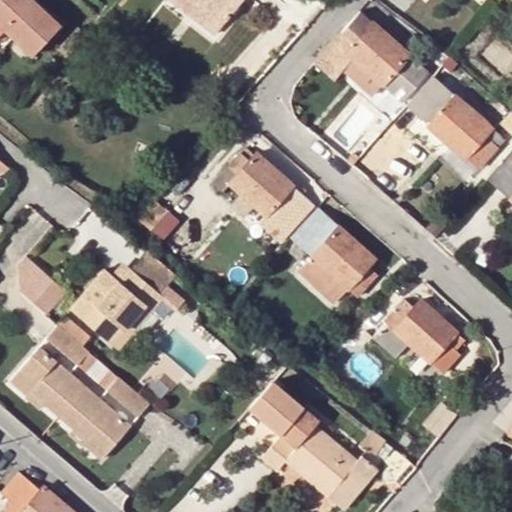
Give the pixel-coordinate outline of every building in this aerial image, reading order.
[(0,0),(0,40),(8,32),(34,55),(60,26),(31,0),(0,0)] [(171,0),(216,34),(244,0),(228,0),(218,14),(199,0),(198,0),(192,9),(180,0),(171,0)] [(180,0),(192,9),(198,0),(199,0),(218,14),(228,0),(180,0)] [(342,72),(353,60),(384,86),(403,102),(428,73),(373,25),(366,33),(356,24),(345,37),(341,34),(315,65),(335,81),(342,72)] [(58,49),(66,57),(87,35),(78,27),(58,49)] [(373,98),(384,86),(353,60),(342,72),(373,98)] [(503,139),(432,77),(406,105),(480,170),(498,150),(496,148),(503,139)] [(240,154),(250,163),(256,156),(246,147),(240,154)] [(276,222),(268,230),(282,242),(313,205),(258,154),(250,163),(240,154),(214,182),(224,191),(232,182),(242,192),(268,215),(276,222)] [(0,174),(12,168),(0,158),(0,174)] [(511,159),(492,181),(511,199),(511,159)] [(256,204),(242,192),(233,202),(247,215),(253,208),(256,204)] [(375,261),(318,210),(293,238),(313,255),(320,261),(309,272),(325,286),(335,276),(349,288),(350,290),(359,297),(378,276),(368,268),(375,261)] [(268,230),(276,222),(268,215),(260,224),(268,230)] [(148,251),(132,269),(160,294),(177,275),(148,251)] [(320,261),(313,255),(299,271),(335,303),(346,291),(349,288),(335,276),(325,286),(309,272),(320,261)] [(52,278),(27,257),(20,265),(22,294),(35,304),(54,280),(52,278)] [(125,329),(146,306),(152,311),(163,297),(160,294),(132,269),(120,283),(107,271),(73,309),(119,349),(131,335),(125,329)] [(54,280),(63,287),(69,280),(58,271),(52,278),(54,280)] [(54,280),(35,304),(48,316),(68,292),(54,280)] [(398,358),(411,343),(451,381),(466,364),(455,355),(466,343),(421,302),(415,308),(405,300),(386,322),(388,324),(374,338),(398,358)] [(125,329),(131,335),(152,311),(146,306),(125,329)] [(68,315),(59,325),(84,347),(92,337),(68,315)] [(80,365),(91,353),(84,347),(59,325),(48,338),(80,365)] [(28,396),(33,391),(47,403),(75,426),(88,439),(85,443),(102,458),(130,426),(40,348),(12,381),(28,396)] [(87,371),(99,359),(91,353),(80,365),(87,371)] [(106,365),(99,359),(87,371),(95,378),(106,365)] [(101,384),(112,371),(106,365),(95,378),(101,384)] [(108,390),(119,377),(112,371),(101,384),(108,390)] [(108,390),(139,417),(150,403),(119,377),(108,390)] [(251,409),(283,436),(307,410),(274,383),(251,409)] [(41,410),(47,403),(33,391),(28,396),(27,397),(41,410)] [(307,410),(283,436),(264,458),(279,471),(288,460),(331,495),(329,496),(346,510),(379,470),(363,457),(358,463),(316,427),(321,421),(307,410)] [(68,433),(82,446),(85,443),(88,439),(75,426),(68,433)] [(74,511),(45,487),(42,491),(21,473),(4,493),(14,502),(7,510),(9,511),(74,511)]
